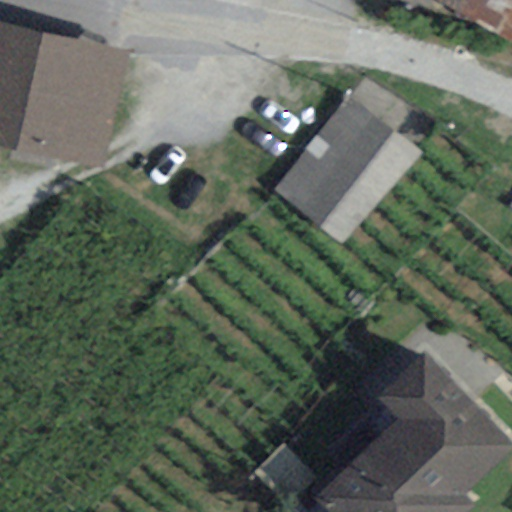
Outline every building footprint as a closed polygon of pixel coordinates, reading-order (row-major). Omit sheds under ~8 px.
[(436,0),(470,18),(480,0),(436,0)] [(511,40),(511,0),(480,0),(470,18),(511,40)] [(114,54),(0,29),(0,122),(94,143),(114,54)] [(422,151),(349,94),(275,189),(349,246),(422,151)] [(455,479),(507,430),(427,347),(387,385),(409,408),(327,485),(352,511),(440,511),(464,489),(455,479)]
